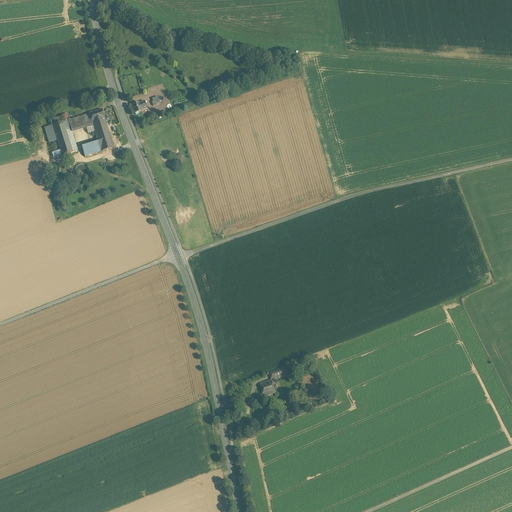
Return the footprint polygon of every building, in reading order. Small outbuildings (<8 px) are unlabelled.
[(157,97),(152,98),(153,101),(152,102),(153,106),(160,103),(157,97)] [(144,101),(139,103),(139,102),(132,105),(135,113),(142,111),(142,110),(147,108),(144,101)] [(89,114),(92,125),(94,128),(107,125),(104,118),(105,118),(102,110),(89,114)] [(92,125),(89,114),(83,116),(87,126),(92,125)] [(62,116),(50,120),(52,125),(63,122),(63,121),(62,116)] [(83,116),(68,121),(71,131),(86,127),(87,126),(83,116)] [(65,120),(63,121),(63,122),(52,125),(57,140),(61,155),(77,150),(71,131),(68,121),(68,120),(65,121),(65,120)] [(52,125),(47,127),(51,142),(57,140),(52,125)] [(87,126),(86,127),(88,134),(95,132),(94,128),(92,125),(87,126)] [(107,125),(94,128),(95,132),(98,142),(101,151),(114,148),(107,125)] [(98,142),(95,143),(95,145),(82,149),(81,149),(84,157),(101,151),(98,142)] [(179,154),(171,160),(174,164),(182,157),(179,154)] [(88,174),(89,172),(88,169),(86,167),(84,165),(82,165),(79,165),(77,167),(75,169),(75,172),(75,174),(77,177),(79,178),(82,179),(84,178),(87,177),(88,174)] [(283,368),(271,373),(274,381),(286,376),(283,368)] [(272,380),(260,384),(264,397),(276,393),(272,380)]
